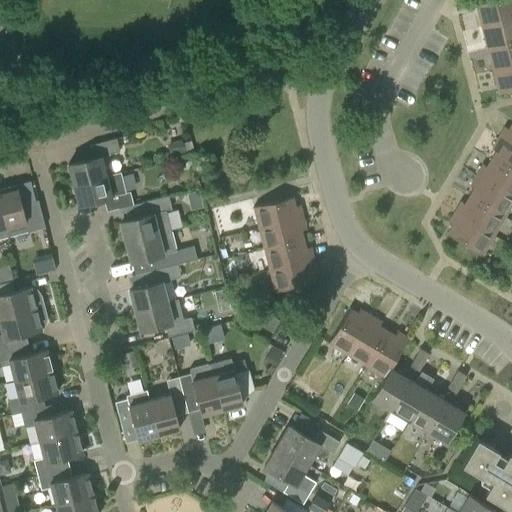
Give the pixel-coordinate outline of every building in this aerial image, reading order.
[(511,0),(489,0),(475,4),(481,27),(511,18),(511,0)] [(511,18),(481,27),(487,48),(511,41),(511,18)] [(511,41),(487,48),(492,71),(511,65),(511,41)] [(511,65),(492,71),(498,93),(511,89),(511,65)] [(504,127),(498,138),(511,146),(511,122),(508,129),(504,127)] [(67,164),(72,185),(106,176),(100,156),(119,151),(116,138),(89,145),(92,158),(67,164)] [(491,159),(511,171),(511,146),(498,138),(491,148),(495,151),(491,159)] [(172,157),(184,154),(181,142),(169,145),(172,157)] [(476,175),(511,196),(511,171),(491,159),(486,166),(482,164),(476,175)] [(118,173),(106,176),(72,185),(77,205),(103,199),(106,212),(132,204),(129,191),(123,193),(118,173)] [(469,196),(504,216),(511,202),(511,196),(476,175),(469,186),(473,188),(469,196)] [(16,189),(0,192),(0,207),(5,227),(7,236),(8,236),(27,231),(44,227),(37,200),(20,204),(16,189)] [(119,222),(124,242),(170,230),(165,210),(171,209),(168,196),(141,202),(144,215),(119,222)] [(253,207),(258,228),(302,217),(299,205),(294,206),(292,196),(253,207)] [(454,212),(493,235),(504,216),(469,196),(464,204),(460,201),(454,212)] [(482,254),(493,235),(454,212),(447,223),(451,225),(447,234),(482,254)] [(302,217),(258,228),(263,249),(303,239),(300,230),(305,229),(302,217)] [(154,256),(158,269),(177,264),(196,259),(193,246),(175,250),(170,230),(124,242),(129,262),(154,256)] [(303,239),(263,249),(269,270),(313,259),(309,246),(305,248),(303,239)] [(32,273),(51,268),(48,256),(29,260),(32,273)] [(316,271),(313,259),(269,270),(274,291),(313,281),(311,272),(316,271)] [(177,264),(158,269),(150,271),(153,284),(128,290),(133,310),(166,302),(161,282),(180,277),(177,264)] [(0,317),(43,306),(42,303),(41,301),(40,298),(39,297),(37,295),(36,293),(34,291),(33,290),(32,289),(30,289),(29,287),(0,294),(0,317)] [(225,292),(224,287),(213,289),(214,295),(225,292)] [(172,322),(166,302),(133,310),(138,331),(164,324),(167,337),(193,330),(190,317),(172,322)] [(0,334),(0,350),(6,349),(3,339),(41,330),(40,327),(42,326),(42,324),(43,322),(44,320),(44,318),(44,315),(44,313),(44,311),(44,309),(43,306),(0,317),(0,328),(1,334),(0,334)] [(278,320),(257,307),(250,319),(271,332),(278,320)] [(328,343),(347,354),(370,315),(359,309),(357,313),(348,308),(328,343)] [(370,315),(347,354),(365,365),(386,330),(378,326),(381,321),(370,315)] [(386,330),(365,365),(383,376),(406,340),(407,337),(396,331),(394,335),(386,330)] [(370,398),(389,409),(408,379),(389,368),(406,340),(383,376),(370,398)] [(272,346),(266,356),(276,362),(282,352),(272,346)] [(429,354),(419,348),(415,357),(424,363),(429,354)] [(8,359),(6,349),(0,350),(0,366),(9,364),(13,381),(51,371),(46,349),(8,359)] [(132,352),(121,354),(125,367),(135,365),(132,352)] [(420,372),(424,363),(415,357),(410,366),(420,372)] [(230,358),(209,363),(221,409),(242,404),(234,373),(246,370),(243,359),(231,363),(230,358)] [(200,415),(221,409),(209,363),(188,369),(189,374),(177,377),(179,385),(180,385),(180,387),(192,384),(200,415)] [(466,376),(457,370),(452,379),(461,385),(466,376)] [(57,392),(51,371),(13,381),(18,397),(8,400),(11,414),(20,412),(31,409),(33,409),(30,399),(57,392)] [(408,379),(389,409),(408,420),(426,390),(432,379),(421,373),(415,383),(408,379)] [(456,393),(461,385),(452,379),(447,388),(456,393)] [(169,394),(150,399),(158,434),(179,429),(170,398),(183,395),(180,387),(180,385),(179,385),(167,388),(169,394)] [(426,390),(408,420),(427,431),(445,401),(426,390)] [(158,434),(150,399),(148,400),(146,391),(125,396),(126,399),(114,402),(124,443),(158,434)] [(346,404),(356,410),(364,399),(353,392),(346,404)] [(464,412),(445,401),(427,431),(446,443),(464,412)] [(34,424),(38,441),(76,431),(71,410),(34,419),(31,409),(20,412),(24,427),(34,424)] [(275,446),(306,464),(312,454),(318,457),(328,455),(330,452),(332,453),(339,442),(318,429),(312,440),(288,425),(275,446)] [(82,453),(76,431),(38,441),(42,458),(32,460),(36,475),(47,472),(44,462),(82,453)] [(362,449),(379,460),(386,450),(369,438),(362,449)] [(483,494),(510,509),(511,505),(511,455),(508,453),(505,457),(497,452),(498,450),(477,438),(461,464),(482,477),(483,475),(491,480),(483,494)] [(362,454),(347,444),(339,458),(354,468),(362,454)] [(315,482),(301,473),(306,464),(275,446),(263,466),(288,481),(281,491),(302,504),(315,482)] [(368,460),(362,456),(357,464),(364,467),(368,460)] [(49,482),(47,472),(36,475),(40,490),(50,487),(54,504),(92,494),(87,473),(49,482)] [(404,506),(413,511),(416,511),(426,496),(414,489),(404,506)] [(96,511),(92,494),(54,504),(56,511),(96,511)] [(314,511),(323,511),(329,503),(314,494),(306,507),(314,511)] [(457,511),(498,511),(499,511),(468,494),(457,511)] [(281,507),(271,501),(264,511),(307,511),(286,499),(281,507)]
